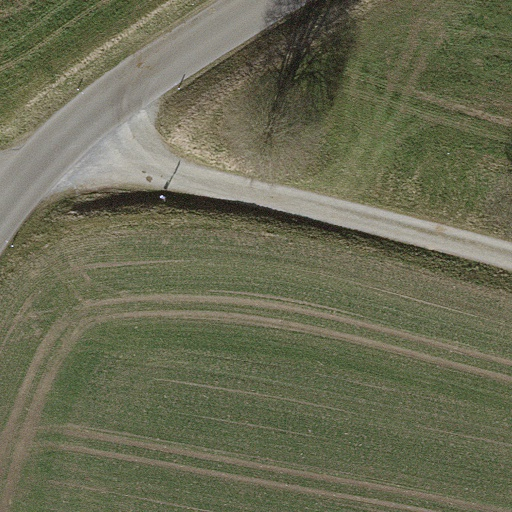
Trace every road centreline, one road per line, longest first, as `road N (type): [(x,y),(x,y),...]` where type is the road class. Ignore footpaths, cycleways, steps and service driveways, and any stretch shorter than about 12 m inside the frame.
road 1 (track): [(21,182),(191,179),(511,256)]
road 2 (unclassified): [(266,0),(141,80),(21,182)]
